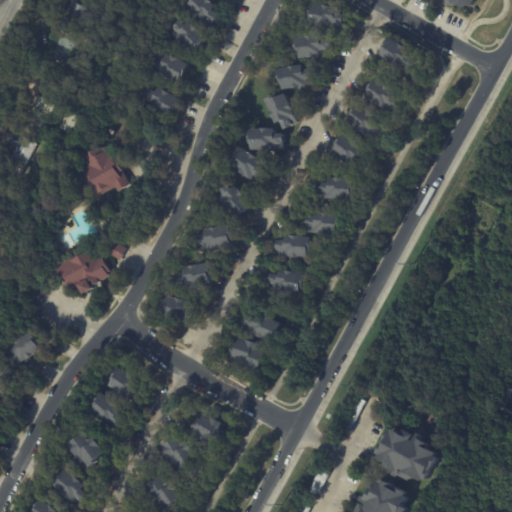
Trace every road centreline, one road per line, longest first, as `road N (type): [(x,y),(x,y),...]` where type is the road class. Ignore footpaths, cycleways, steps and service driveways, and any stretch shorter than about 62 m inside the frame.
road 1 (residential): [(272,0),(214,111),(182,209),(139,290),(66,380),(0,504)]
road 2 (residential): [(257,511),(500,72)]
road 3 (residential): [(120,316),(184,365),(302,431)]
road 4 (residential): [(500,72),(370,0)]
